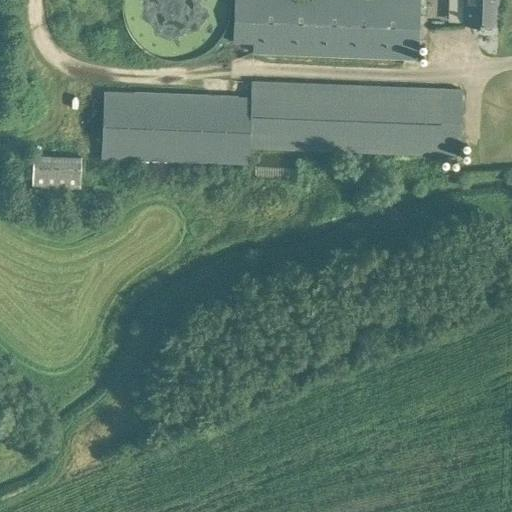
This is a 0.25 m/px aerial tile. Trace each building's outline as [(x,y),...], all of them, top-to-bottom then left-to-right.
[(225,7),(225,6),(224,0),(125,0),(125,2),(125,10),(126,20),(131,30),(136,38),(144,46),(152,51),(162,55),(172,56),(179,56),(191,54),(200,50),(209,43),(215,36),(221,26),(224,16),(225,7)] [(233,0),(232,41),(252,42),(252,52),(416,59),(418,0),(233,0)] [(496,0),(464,0),(463,22),(493,23),(493,4),(496,4),(496,0)] [(461,88),(441,88),(254,81),(254,96),(107,91),(105,160),(250,166),(251,147),(458,155),(461,88)] [(79,190),(80,156),(33,154),(31,188),(79,190)]
